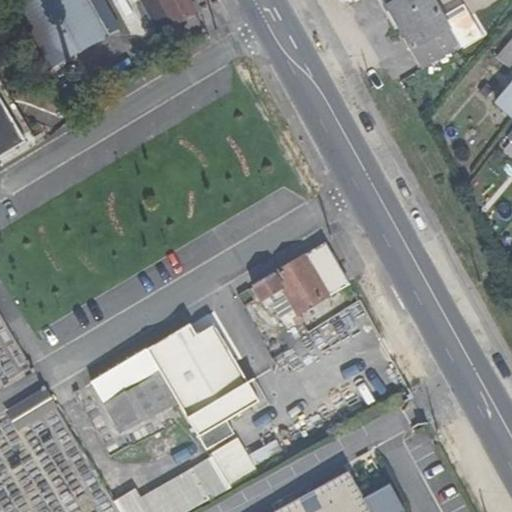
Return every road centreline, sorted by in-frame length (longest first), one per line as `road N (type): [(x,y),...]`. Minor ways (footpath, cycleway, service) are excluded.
road 1 (primary): [(262,0),(511,440)]
road 2 (unknown): [(253,511),(380,434)]
